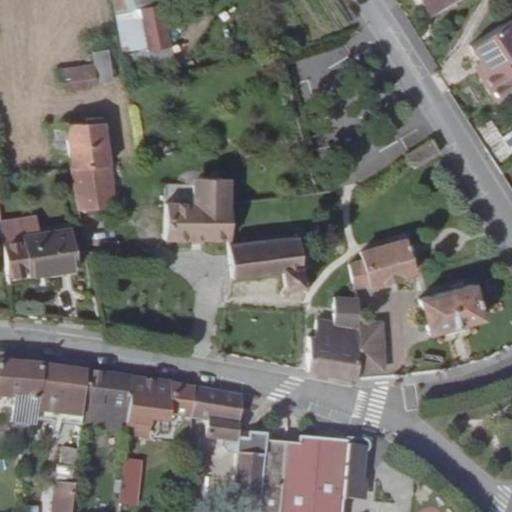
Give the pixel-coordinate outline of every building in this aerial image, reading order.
[(107,0),(119,54),(133,51),(126,16),(122,0),(107,0)] [(420,0),(427,10),(442,0),(420,0)] [(126,16),(133,51),(148,48),(141,14),(126,16)] [(471,79),(496,99),(511,79),(511,38),(483,14),(452,52),(477,72),(471,79)] [(93,82),(110,80),(107,49),(90,51),(93,82)] [(91,77),(89,60),(53,64),(55,81),(63,80),(64,86),(85,84),(85,77),(91,77)] [(71,163),(108,160),(101,112),(82,114),(83,120),(63,123),(71,163)] [(511,149),(511,129),(497,135),(491,120),(479,124),(492,158),(511,149)] [(442,156),(433,141),(406,157),(415,172),(442,156)] [(71,163),(84,234),(91,233),(89,220),(92,219),(90,207),(110,207),(108,160),(71,163)] [(163,235),(230,236),(231,234),(227,178),(189,177),(189,184),(161,183),(161,200),(163,200),(163,235)] [(4,251),(7,271),(11,271),(11,275),(22,273),(22,269),(30,268),(30,271),(75,265),(68,227),(37,232),(34,217),(0,222),(2,231),(4,251)] [(294,234),(225,242),(230,276),(280,268),(284,283),(280,289),(284,293),(291,284),(300,286),(304,288),(307,284),(303,281),(295,237),(300,233),(296,231),(294,234)] [(362,257),(350,260),(351,267),(356,286),(412,272),(404,238),(360,249),(362,257)] [(472,281),(418,295),(426,331),(482,317),(472,281)] [(307,332),(305,369),(355,376),(355,369),(358,320),(359,296),(333,295),(332,310),(325,310),(324,318),(315,317),(313,332),(307,332)] [(381,318),(358,320),(355,369),(383,367),(381,318)] [(9,420),(28,423),(30,409),(36,363),(0,359),(0,393),(13,395),(9,420)] [(36,363),(30,409),(80,416),(82,401),(85,368),(36,363)] [(85,368),(82,401),(122,406),(121,421),(125,421),(126,410),(130,375),(85,368)] [(167,411),(191,416),(192,386),(158,379),(130,375),(126,410),(125,421),(124,430),(138,432),(141,432),(142,431),(143,431),(144,431),(144,430),(145,430),(146,427),(147,427),(148,413),(166,415),(167,411)] [(192,386),(191,416),(206,417),(204,433),(226,436),(236,438),(237,429),(240,396),(192,386)] [(247,438),(247,430),(237,429),(236,438),(247,438)] [(259,493),(264,431),(247,430),(247,438),(236,438),(235,449),(232,491),(259,493)] [(371,448),(371,446),(346,438),(345,439),(298,434),(298,440),(282,438),(266,437),(266,431),(264,431),(259,493),(261,493),(259,511),(341,511),(343,500),(355,502),(355,500),(356,480),(357,459),(362,460),(362,455),(365,454),(370,450),(371,448)] [(230,449),(235,449),(236,438),(226,436),(225,443),(230,449)] [(346,438),(371,446),(371,444),(371,443),(369,441),(367,439),(366,439),(362,438),(360,439),(346,437),(346,438)] [(64,464),(58,511),(70,511),(75,466),(64,464)] [(378,482),(356,480),(355,500),(376,501),(378,482)] [(119,502),(117,511),(146,511),(147,505),(119,502)]
